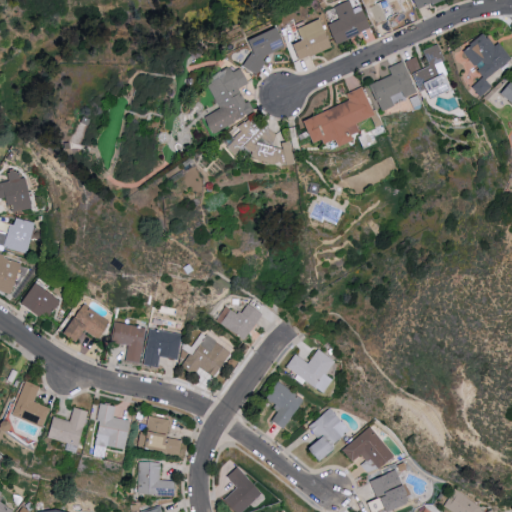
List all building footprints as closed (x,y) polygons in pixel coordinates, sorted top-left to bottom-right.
[(324,25),(331,44),(368,30),(359,6),(350,9),(347,0),(330,6),(336,20),(324,25)] [(409,9),(405,0),(377,0),(362,7),(370,26),(409,9)] [(408,0),(411,9),(442,0),(408,0)] [(295,41),(285,45),(292,61),(327,48),(316,19),(290,28),(295,41)] [(280,47),(271,27),(242,40),(249,56),(240,60),(247,74),(263,66),(259,57),(280,47)] [(483,79),(508,57),(494,42),(490,45),(478,32),(458,51),(483,79)] [(445,91),(435,61),(439,60),(434,46),(418,52),(419,55),(405,60),(420,100),(445,91)] [(375,112),(392,105),(390,103),(414,93),(401,61),(386,67),(389,75),(364,85),(375,112)] [(217,108),(199,118),(208,135),(248,112),(235,89),(245,83),(236,68),(228,72),(225,67),(201,81),(217,108)] [(511,78),(510,77),(496,93),(511,106),(511,78)] [(298,120),(306,144),(317,140),(318,144),(331,140),(333,147),(349,141),(347,135),(357,132),(353,123),(372,116),(361,87),(342,94),(345,102),(298,120)] [(289,161),(287,144),(272,145),(270,132),(254,134),(256,151),(251,152),(253,166),(289,161)] [(32,205),(27,177),(20,178),(18,170),(9,171),(11,181),(0,182),(0,198),(6,197),(9,209),(32,205)] [(0,246),(29,251),(35,221),(16,218),(14,226),(9,225),(8,233),(0,231),(0,246)] [(0,289),(14,294),(23,261),(0,254),(0,289)] [(61,296),(33,283),(23,305),(51,318),(61,296)] [(222,322),(246,339),(264,313),(249,303),(241,314),(232,308),(222,322)] [(67,331),(80,340),(86,330),(99,339),(111,321),(85,304),(67,331)] [(125,359),(140,362),(147,328),(115,322),(111,343),(128,346),(125,359)] [(145,365),(159,366),(160,357),(178,359),(180,332),(149,329),(145,365)] [(195,374),(200,367),(215,377),(232,351),(206,333),(183,366),(195,374)] [(333,379),(327,375),(336,361),(318,349),(309,363),(296,353),(287,367),(325,392),(333,379)] [(41,385),(24,380),(13,416),(45,426),(51,407),(35,402),(41,385)] [(286,429),(305,399),(278,382),(268,398),(279,405),(271,419),(286,429)] [(127,449),(132,420),(115,417),(116,405),(102,403),(94,455),(105,457),(107,445),(127,449)] [(48,438),(78,448),(89,411),(74,406),(70,421),(55,416),(48,438)] [(320,439),(311,448),(323,459),(351,428),(329,408),(309,429),(320,439)] [(172,419),(149,415),(146,438),(140,437),(138,446),(180,454),(183,439),(169,437),(172,419)] [(376,470),(395,457),(373,427),(343,448),(352,461),(364,453),(376,470)] [(160,480),(161,462),(138,461),(137,494),(175,495),(175,481),(160,480)] [(237,487),(224,499),(236,511),(241,511),(263,492),(239,466),(227,476),(237,487)] [(404,487),(397,470),(370,481),(377,498),(404,487)] [(0,511),(12,511),(14,509),(0,501),(0,495),(2,492),(0,490),(0,511)]
